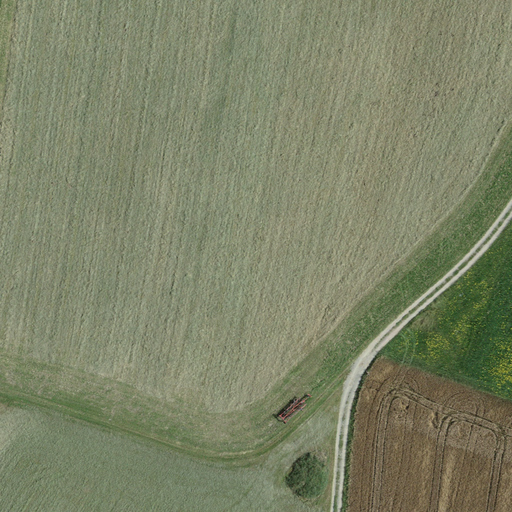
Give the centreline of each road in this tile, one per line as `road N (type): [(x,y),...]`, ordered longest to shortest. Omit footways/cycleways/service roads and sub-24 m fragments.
road 1 (track): [(0,391),(203,456),(258,454),(293,429),(511,208)]
road 2 (track): [(333,511),(342,412),(357,358)]
